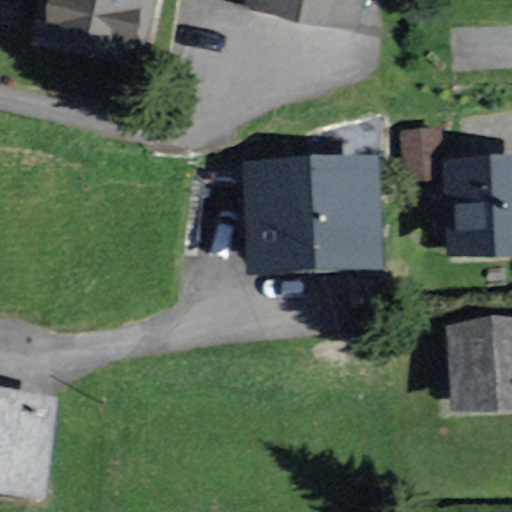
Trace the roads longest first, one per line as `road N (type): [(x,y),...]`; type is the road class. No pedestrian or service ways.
road 1 (residential): [(0,355),(334,303)]
road 2 (residential): [(297,69),(170,133),(0,98)]
